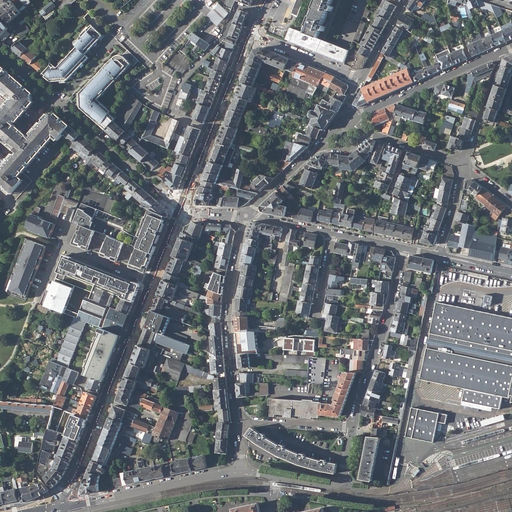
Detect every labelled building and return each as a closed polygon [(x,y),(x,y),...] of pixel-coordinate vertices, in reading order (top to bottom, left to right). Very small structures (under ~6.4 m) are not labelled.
[(12,0),(11,1),(19,11),(21,8),(24,6),(21,1),(20,0),(12,0)] [(76,0),(65,0),(58,6),(63,11),(76,0)] [(231,9),(235,0),(225,0),(224,6),(231,9)] [(317,0),(306,29),(308,30),(307,33),(291,27),(289,35),(289,40),(292,41),(292,42),(345,63),(348,55),(349,51),(318,38),(321,31),(324,32),(327,24),(324,23),(328,13),(331,15),(334,8),(331,6),(333,0),(317,0)] [(295,15),(298,16),(304,0),(296,0),(291,13),(295,15)] [(380,7),(393,13),(397,6),(400,1),(397,0),(383,0),(384,0),(380,7)] [(423,9),(427,4),(424,4),(419,0),(412,0),(407,8),(412,12),(417,5),(423,9)] [(470,9),(476,7),(479,5),(477,0),(465,0),(468,5),(470,9)] [(480,8),(494,12),(491,4),(477,0),(479,5),(480,8)] [(0,37),(8,29),(0,18),(3,16),(9,23),(21,14),(19,11),(11,1),(0,10),(0,37)] [(37,15),(37,17),(47,11),(48,13),(56,7),(52,3),(37,15)] [(494,12),(495,14),(499,12),(496,6),(491,4),(494,12)] [(393,13),(380,7),(376,13),(377,14),(378,14),(389,21),(393,13)] [(234,23),(243,26),(248,13),(240,9),(234,23)] [(373,26),(382,32),(389,21),(378,14),(377,14),(375,17),(378,19),(375,23),(372,21),(370,25),(373,26)] [(423,19),(433,24),(437,22),(434,14),(431,17),(425,14),(423,19)] [(398,25),(408,31),(414,20),(410,17),(409,19),(403,15),(398,25)] [(356,42),(358,43),(366,22),(361,20),(353,40),(356,42)] [(440,28),(441,31),(455,25),(453,22),(443,27),(440,28)] [(229,36),(238,39),(243,26),(234,23),(229,36)] [(53,69),(50,66),(49,67),(48,69),(46,71),(44,72),(44,73),(42,74),(42,75),(49,81),(49,80),(50,82),(68,81),(89,58),(85,55),(103,36),(92,25),(81,36),(82,37),(74,45),(78,48),(73,53),(72,52),(57,69),(55,67),(53,69)] [(20,40),(30,33),(26,26),(15,34),(20,40)] [(362,45),(372,51),(382,32),(373,26),(362,45)] [(511,26),(502,30),(507,41),(511,38),(511,26)] [(407,33),(397,27),(392,36),(399,40),(401,41),(402,42),(407,33)] [(492,35),(496,46),(507,41),(502,30),(492,35)] [(192,41),(197,44),(192,51),(193,52),(194,51),(196,52),(198,48),(203,52),(206,50),(210,45),(193,32),(185,44),(188,46),(192,41)] [(478,38),(472,40),(474,43),(478,54),(488,50),(483,39),(481,34),(477,36),(478,38)] [(483,39),(488,50),(496,46),(492,35),(483,39)] [(235,48),(229,46),(227,44),(228,43),(230,44),(235,46),(238,39),(229,36),(220,44),(224,49),(233,52),(235,48)] [(399,40),(392,36),(387,44),(394,48),(397,43),(399,44),(401,41),(399,40)] [(414,48),(418,40),(415,38),(410,46),(411,46),(414,48)] [(469,48),(467,49),(465,49),(469,58),(478,54),(474,43),(472,40),(471,41),(472,44),(468,46),(469,48)] [(21,57),(27,48),(26,47),(19,41),(12,49),(21,57)] [(219,57),(229,63),(233,52),(224,49),(220,44),(212,53),(219,57)] [(361,49),(359,53),(368,58),(372,51),(362,45),(360,44),(358,47),(361,49)] [(382,53),(389,57),(394,49),(386,45),(382,53)] [(183,46),(180,49),(187,55),(189,51),(183,46)] [(249,64),(260,69),(263,62),(265,61),(272,64),(276,53),(262,47),(254,51),(249,64)] [(349,51),(348,55),(355,58),(356,57),(358,58),(353,68),(358,70),(363,68),(368,58),(359,53),(352,49),(351,47),(349,51)] [(37,57),(29,50),(27,48),(21,57),(30,65),(38,72),(43,66),(35,59),(37,57)] [(463,48),(451,53),(456,64),(468,59),(463,48)] [(436,54),(437,55),(438,59),(443,69),(456,64),(451,53),(449,49),(436,54)] [(139,61),(128,50),(126,52),(122,56),(118,56),(114,58),(112,60),(100,72),(101,72),(96,78),(95,77),(80,94),(80,108),(106,131),(114,121),(116,118),(117,117),(98,100),(131,64),(133,66),(139,61)] [(272,64),(286,70),(286,69),(290,59),(276,53),(272,64)] [(384,58),(405,70),(408,68),(407,67),(405,66),(401,64),(389,57),(382,53),(367,80),(369,82),(371,81),(384,58)] [(438,59),(437,55),(434,56),(437,63),(427,67),(425,60),(422,61),(425,69),(428,76),(443,69),(438,59)] [(502,65),(511,68),(511,55),(505,59),(502,65)] [(219,57),(215,66),(212,65),(210,64),(209,67),(210,67),(224,73),(229,63),(219,57)] [(286,69),(295,73),(300,63),(290,59),(286,69)] [(475,78),(471,89),(474,90),(477,80),(491,74),(494,66),(492,62),(472,71),(473,73),(475,77),(475,78)] [(288,93),(310,102),(318,88),(321,83),(326,73),(300,63),(295,73),(290,86),(288,93)] [(242,82),(253,87),(255,82),(260,69),(249,64),(242,82)] [(408,68),(414,82),(428,76),(425,69),(414,73),(410,64),(405,66),(407,67),(408,68)] [(5,142),(9,145),(20,132),(17,129),(14,128),(16,126),(12,124),(15,121),(32,101),(32,96),(7,74),(8,72),(0,65),(0,88),(14,100),(0,115),(0,138),(5,142)] [(496,84),(507,88),(511,74),(511,68),(502,65),(496,84)] [(211,78),(221,82),(224,73),(210,67),(208,71),(213,73),(211,78)] [(405,70),(363,88),(369,102),(414,82),(408,68),(405,70)] [(34,94),(8,72),(7,74),(32,96),(34,94)] [(335,77),(326,73),(321,83),(318,88),(327,93),(330,87),(335,78),(335,77)] [(475,77),(473,73),(468,75),(467,82),(468,83),(465,92),(469,93),(471,89),(475,78),(475,77)] [(211,78),(207,88),(206,91),(216,95),(221,82),(211,78)] [(337,99),(343,103),(347,96),(344,94),(348,87),(348,85),(335,78),(330,87),(340,92),(337,99)] [(193,86),(206,91),(207,88),(187,80),(185,83),(193,86)] [(251,102),(252,102),(258,89),(256,88),(253,87),(242,82),(237,96),(249,101),(251,102)] [(188,99),(191,92),(193,86),(185,83),(180,98),(188,99)] [(437,93),(441,94),(446,96),(452,97),(455,88),(445,85),(444,83),(436,86),(433,94),(436,95),(437,93)] [(498,110),(500,111),(507,88),(496,84),(488,107),(498,110)] [(201,94),(197,103),(200,104),(211,108),(216,95),(206,91),(193,86),(191,92),(199,95),(199,94),(201,94)] [(0,112),(0,115),(14,100),(0,88),(0,90),(11,100),(0,112)] [(354,105),(357,107),(369,102),(363,88),(362,88),(354,104),(354,105)] [(269,93),(267,97),(282,103),(283,99),(276,96),(273,95),(271,94),(269,93)] [(131,95),(124,106),(126,108),(128,109),(135,98),(131,95)] [(240,123),(249,101),(237,96),(225,125),(243,130),(265,136),(267,129),(251,125),(251,126),(240,123)] [(337,99),(333,97),(332,100),(330,103),(323,99),(320,105),(337,112),(343,103),(337,99)] [(180,98),(175,111),(185,115),(188,108),(185,107),(188,99),(180,98)] [(106,131),(118,141),(124,132),(142,104),(137,99),(125,117),(125,118),(119,125),(114,121),(106,131)] [(466,105),(461,104),(452,101),(451,100),(448,109),(463,114),(464,109),(466,105)] [(34,102),(32,101),(15,121),(16,122),(34,102)] [(252,102),(251,102),(249,105),(274,115),(273,118),(282,122),(285,115),(273,110),(264,107),(252,102)] [(314,119),(311,125),(321,129),(324,131),(337,112),(320,105),(311,102),(311,104),(318,107),(316,112),(313,111),(312,111),(310,115),(311,117),(314,119)] [(383,109),(387,119),(394,117),(395,115),(398,105),(399,103),(383,109)] [(200,104),(194,119),(205,123),(211,108),(200,104)] [(511,105),(509,105),(506,104),(503,112),(511,114),(511,105)] [(398,105),(395,115),(402,117),(405,107),(398,105)] [(402,117),(414,121),(417,110),(405,107),(402,117)] [(495,119),(498,110),(488,107),(485,119),(494,122),(497,123),(511,127),(511,125),(499,121),(499,120),(495,119)] [(119,120),(124,111),(122,109),(117,117),(116,118),(119,120)] [(374,113),(375,125),(387,119),(383,109),(374,113)] [(472,112),(464,109),(463,114),(469,116),(476,118),(479,111),(474,110),(472,112)] [(155,110),(146,128),(153,131),(156,124),(155,123),(156,121),(157,121),(160,113),(155,110)] [(414,121),(424,124),(427,114),(417,110),(414,121)] [(285,115),(298,120),(299,116),(287,111),(285,115)] [(56,114),(54,116),(69,128),(70,126),(56,114)] [(30,135),(32,136),(49,116),(48,115),(30,135)] [(22,134),(20,132),(9,145),(11,147),(14,150),(17,153),(15,155),(0,171),(0,182),(12,193),(22,182),(16,177),(53,135),(59,140),(63,134),(69,128),(54,116),(49,116),(32,136),(29,139),(27,136),(26,137),(22,134)] [(375,125),(375,126),(378,126),(384,124),(393,120),(394,117),(387,119),(375,125)] [(462,127),(473,130),(476,121),(466,117),(462,127)] [(145,130),(143,139),(159,145),(170,149),(175,133),(176,131),(179,121),(174,119),(166,141),(152,136),(152,133),(145,130)] [(391,126),(393,120),(384,124),(384,127),(383,132),(388,134),(389,132),(391,126)] [(448,134),(450,135),(454,124),(444,121),(441,132),(448,134)] [(218,144),(232,147),(237,133),(241,135),(243,130),(225,125),(218,144)] [(312,137),(317,139),(321,129),(311,125),(310,125),(306,135),(312,137)] [(69,137),(74,141),(79,134),(70,126),(69,128),(63,134),(68,139),(69,137)] [(186,137),(197,142),(202,130),(190,126),(186,137)] [(464,140),(469,141),(473,130),(462,127),(458,136),(455,135),(455,137),(464,140)] [(118,141),(123,146),(130,137),(124,132),(118,141)] [(297,144),(308,147),(312,137),(306,135),(300,133),(297,144)] [(90,143),(79,134),(74,141),(69,147),(73,151),(74,149),(81,154),(83,151),(90,143)] [(57,141),(59,140),(53,135),(16,177),(22,182),(23,180),(19,176),(24,171),(53,137),(57,141)] [(182,136),(177,151),(191,157),(197,142),(186,137),(182,136)] [(449,148),(456,150),(456,149),(460,150),(461,150),(464,140),(455,137),(453,136),(449,148)] [(131,152),(138,144),(135,141),(132,138),(126,148),(131,152)] [(424,146),(435,150),(436,148),(437,144),(420,138),(418,142),(424,144),(424,146)] [(143,139),(140,142),(147,144),(147,143),(157,147),(159,145),(143,139)] [(371,152),(373,153),(377,141),(371,139),(359,150),(365,160),(370,157),(371,152)] [(282,160),(292,162),(308,147),(297,144),(287,141),(282,160)] [(369,162),(377,164),(385,144),(377,141),(373,153),(369,162)] [(90,143),(83,151),(81,154),(80,155),(88,163),(92,158),(98,150),(90,143)] [(151,154),(138,144),(131,152),(143,163),(151,154)] [(244,170),(248,172),(249,170),(246,169),(246,167),(234,164),(236,157),(233,156),(235,151),(239,152),(240,149),(235,148),(232,147),(218,144),(211,162),(244,170)] [(236,145),(235,148),(240,149),(258,154),(259,151),(255,150),(255,151),(252,150),(252,149),(236,145)] [(391,162),(388,169),(388,172),(394,174),(403,150),(389,145),(385,157),(392,160),(391,162)] [(87,164),(89,166),(101,153),(98,150),(92,158),(88,163),(87,164)] [(342,169),(353,171),(366,161),(365,160),(359,150),(351,157),(342,155),(342,166),(342,169)] [(162,167),(164,166),(154,157),(157,154),(153,151),(151,154),(143,163),(156,174),(162,167)] [(177,163),(187,167),(191,157),(177,151),(176,151),(175,151),(174,153),(180,156),(177,163)] [(410,176),(414,178),(418,167),(422,156),(410,152),(404,168),(409,170),(410,167),(411,168),(412,166),(414,167),(410,176)] [(96,165),(101,169),(101,168),(107,161),(109,160),(101,153),(89,166),(92,168),(96,165)] [(325,153),(330,165),(333,165),(339,166),(339,168),(342,169),(342,166),(342,155),(326,153),(325,153)] [(0,168),(0,171),(15,155),(13,154),(0,168)] [(323,167),(324,166),(323,163),(326,162),(323,154),(312,159),(307,165),(319,169),(320,169),(322,167),(323,167)] [(422,156),(418,167),(427,170),(430,159),(422,156)] [(276,169),(283,171),(292,162),(282,160),(278,159),(276,169)] [(103,172),(105,173),(112,165),(107,161),(101,168),(104,171),(103,172)] [(211,162),(204,180),(230,187),(232,187),(236,188),(240,189),(241,185),(244,170),(211,162)] [(112,175),(116,179),(123,171),(113,163),(112,165),(105,173),(103,175),(105,177),(108,174),(111,176),(112,175)] [(175,173),(184,177),(187,167),(177,163),(175,169),(169,167),(168,169),(168,170),(175,173)] [(440,189),(451,191),(454,174),(452,167),(445,164),(440,189)] [(316,179),(317,175),(318,172),(319,169),(307,165),(302,169),(306,170),(300,184),(312,189),(312,188),(314,183),(316,179)] [(339,166),(333,165),(333,168),(336,168),(337,174),(335,175),(342,178),(342,169),(339,168),(339,166)] [(163,175),(167,171),(162,167),(156,174),(160,177),(163,180),(166,177),(163,175)] [(122,181),(126,185),(132,179),(123,171),(116,179),(112,183),(115,185),(118,182),(119,184),(122,181)] [(384,172),(381,179),(380,181),(390,185),(393,176),(384,172)] [(184,177),(175,173),(174,175),(171,174),(165,181),(174,190),(179,189),(184,177)] [(254,189),(256,188),(257,187),(258,189),(260,191),(275,178),(273,178),(262,175),(259,178),(254,182),(250,186),(252,189),(254,189)] [(399,181),(411,185),(413,180),(401,175),(399,181)] [(124,187),(133,195),(141,187),(132,179),(126,185),(124,187)] [(340,204),(345,205),(350,181),(345,179),(344,184),(340,204)] [(199,193),(211,195),(212,192),(214,188),(229,191),(230,187),(204,180),(199,193)] [(375,186),(388,190),(390,185),(380,181),(378,180),(375,186)] [(469,190),(475,195),(477,197),(483,188),(475,182),(472,180),(465,182),(464,189),(469,190)] [(402,188),(409,191),(411,185),(399,181),(397,186),(402,188)] [(0,184),(11,194),(12,193),(0,182),(0,184)] [(335,203),(340,204),(344,184),(338,182),(334,203),(335,203)] [(286,184),(282,188),(290,193),(292,191),(291,190),(295,187),(286,184)] [(133,195),(143,203),(150,195),(141,187),(133,195)] [(291,194),(290,193),(282,188),(276,193),(284,201),(288,197),(291,194)] [(405,198),(405,195),(407,192),(401,190),(396,188),(394,194),(405,198)] [(476,198),(486,205),(493,196),(483,188),(477,197),(476,198)] [(238,196),(252,199),(258,193),(249,191),(240,189),(239,194),(238,196)] [(440,189),(438,202),(437,205),(447,208),(451,191),(440,189)] [(213,200),(217,200),(218,195),(211,195),(199,193),(196,200),(198,205),(211,206),(211,201),(213,200)] [(263,212),(285,217),(287,207),(282,205),(280,206),(279,204),(282,203),(284,201),(276,193),(262,206),(263,212)] [(65,197),(59,195),(51,214),(58,217),(60,212),(62,206),(64,199),(65,197)] [(149,209),(151,210),(158,202),(150,195),(143,203),(141,205),(149,209)] [(216,206),(225,207),(226,196),(224,196),(218,195),(217,200),(216,206)] [(225,207),(239,208),(240,199),(240,198),(226,196),(225,207)] [(486,205),(485,206),(487,207),(492,211),(500,201),(493,196),(486,205)] [(395,197),(393,210),(392,213),(398,214),(401,200),(395,197)] [(109,198),(104,212),(111,215),(115,200),(109,198)] [(64,199),(62,206),(60,212),(66,214),(69,208),(71,201),(64,199)] [(407,216),(408,216),(408,215),(405,214),(408,202),(401,200),(398,214),(407,216)] [(71,221),(76,209),(78,204),(71,201),(69,208),(66,214),(68,215),(66,220),(71,221)] [(492,211),(499,217),(506,207),(500,201),(492,211)] [(156,211),(168,216),(169,214),(167,209),(158,202),(151,210),(156,211)] [(79,225),(91,229),(94,222),(92,222),(96,209),(81,203),(74,223),(77,224),(79,225)] [(433,217),(432,217),(431,218),(442,222),(447,208),(437,205),(436,205),(435,206),(437,207),(433,217)] [(291,218),(298,220),(301,208),(301,207),(296,206),(295,211),(293,210),(291,218)] [(32,214),(37,216),(41,208),(37,207),(32,212),(32,214)] [(298,220),(312,223),(314,214),(315,212),(307,210),(307,209),(301,208),(298,220)] [(151,210),(149,209),(134,246),(138,247),(153,253),(161,234),(168,216),(156,211),(151,210)] [(318,220),(331,223),(333,212),(333,211),(328,209),(327,212),(320,211),(318,220)] [(341,225),(352,227),(354,218),(356,210),(348,209),(347,214),(343,213),(343,215),(341,225)] [(464,223),(467,224),(471,211),(463,210),(462,213),(459,212),(456,220),(464,223)] [(331,223),(341,225),(343,215),(333,212),(331,223)] [(37,216),(32,214),(27,227),(30,229),(29,230),(49,238),(51,231),(53,232),(55,224),(39,218),(40,217),(37,216)] [(365,221),(354,218),(352,227),(364,230),(365,221)] [(364,230),(372,232),(375,219),(366,218),(365,221),(364,230)] [(429,230),(427,230),(427,231),(437,235),(442,222),(431,218),(431,220),(432,220),(429,230)] [(511,219),(504,218),(504,221),(503,227),(502,231),(511,233),(511,219)] [(375,232),(384,234),(387,222),(378,220),(375,232)] [(274,239),(281,241),(283,228),(253,221),(248,237),(258,240),(261,233),(272,236),(272,238),(273,239),(274,239)] [(205,226),(202,226),(201,225),(202,223),(192,222),(186,226),(181,238),(197,244),(198,244),(205,226)] [(384,234),(393,236),(396,224),(387,222),(384,234)] [(214,223),(209,223),(205,234),(209,235),(210,231),(211,231),(211,230),(222,231),(222,224),(216,224),(214,224),(214,223)] [(464,223),(463,226),(461,236),(459,246),(471,249),(473,240),(476,227),(467,224),(464,223)] [(221,242),(232,245),(235,230),(231,225),(222,224),(222,231),(226,231),(227,232),(227,233),(226,238),(220,237),(220,242),(221,242)] [(393,236),(402,238),(405,226),(396,224),(393,236)] [(87,250),(95,231),(91,229),(79,225),(72,244),(87,250)] [(402,238),(411,240),(414,228),(405,226),(402,238)] [(286,243),(293,245),(300,246),(300,242),(295,240),(295,238),(297,231),(289,229),(286,243)] [(422,242),(433,244),(435,243),(437,235),(427,231),(424,231),(421,230),(416,229),(414,237),(418,238),(419,232),(425,234),(422,242)] [(316,243),(324,245),(325,239),(323,237),(322,236),(307,233),(307,237),(306,240),(305,244),(305,245),(315,247),(316,243)] [(459,246),(461,236),(451,234),(448,246),(458,248),(459,246)] [(489,234),(487,243),(496,245),(497,237),(497,235),(489,234)] [(116,261),(124,242),(109,236),(101,255),(116,261)] [(245,243),(258,248),(260,241),(258,240),(248,237),(245,243)] [(192,263),(193,263),(194,261),(188,259),(192,250),(194,250),(197,244),(181,238),(174,256),(185,260),(188,261),(192,263)] [(47,247),(27,239),(7,291),(27,299),(47,247)] [(487,243),(473,240),(471,249),(469,256),(494,261),(495,256),(495,253),(496,245),(487,243)] [(232,245),(221,242),(220,242),(217,241),(215,245),(220,246),(218,254),(229,257),(232,245)] [(335,252),(348,255),(350,246),(337,242),(335,252)] [(350,246),(348,255),(354,257),(357,243),(351,242),(350,246)] [(245,243),(243,253),(256,257),(256,256),(255,255),(256,252),(259,252),(260,248),(258,248),(245,243)] [(352,266),(358,267),(363,245),(357,243),(354,257),(354,258),(354,261),(353,263),(352,266)] [(363,263),(371,265),(372,260),(373,258),(374,259),(376,247),(368,246),(363,263)] [(153,253),(138,247),(130,267),(144,272),(146,270),(153,253)] [(376,247),(374,259),(373,258),(372,260),(373,263),(381,264),(383,263),(384,256),(386,250),(376,247)] [(501,247),(500,254),(499,257),(499,259),(505,260),(504,264),(507,264),(507,261),(510,249),(501,247)] [(207,251),(202,264),(201,266),(204,268),(211,249),(208,248),(207,251)] [(392,251),(386,250),(384,256),(383,263),(381,269),(386,270),(385,276),(386,277),(386,278),(390,279),(390,277),(392,278),(393,272),(396,258),(392,251)] [(243,263),(256,266),(257,261),(254,261),(254,258),(256,258),(256,257),(243,253),(241,262),(243,263)] [(217,273),(225,276),(229,257),(218,254),(216,266),(219,267),(217,273)] [(78,280),(94,287),(101,269),(65,255),(59,272),(70,277),(78,280)] [(312,255),(311,263),(310,265),(319,267),(321,257),(319,257),(312,255)] [(425,272),(432,274),(435,260),(412,255),(409,268),(422,271),(425,272)] [(180,273),(185,260),(174,256),(167,273),(181,278),(185,280),(187,276),(180,273)] [(241,274),(255,277),(257,266),(256,266),(243,263),(241,274)] [(306,273),(318,276),(319,267),(310,265),(308,264),(306,273)] [(190,282),(197,284),(203,268),(197,266),(190,282)] [(279,301),(287,302),(287,300),(287,298),(290,289),(292,280),(294,270),(294,267),(288,266),(287,266),(279,301)] [(101,269),(94,287),(124,298),(134,302),(140,286),(139,284),(101,269)] [(210,283),(223,289),(225,276),(217,273),(211,271),(210,283)] [(54,284),(65,288),(70,277),(59,272),(54,284)] [(181,286),(184,288),(186,285),(184,284),(184,283),(180,281),(181,278),(167,273),(164,280),(179,285),(181,286)] [(305,282),(316,285),(318,276),(306,273),(305,282)] [(239,286),(253,289),(255,277),(241,274),(239,286)] [(328,287),(337,288),(338,282),(344,283),(345,277),(338,276),(330,274),(328,287)] [(78,280),(70,277),(65,288),(73,292),(76,285),(78,280)] [(352,277),(351,283),(353,283),(364,284),(364,292),(367,292),(368,279),(352,277)] [(78,280),(76,285),(92,291),(94,287),(78,280)] [(158,295),(173,300),(179,285),(164,280),(158,295)] [(384,293),(388,294),(389,292),(389,289),(387,289),(388,282),(378,281),(376,293),(384,293)] [(303,292),(314,294),(316,285),(305,282),(303,292)] [(46,306),(54,309),(64,313),(67,308),(70,299),(73,292),(65,288),(54,284),(50,295),(46,306)] [(247,298),(251,298),(253,289),(239,286),(238,295),(237,297),(247,298)] [(402,294),(412,297),(413,294),(418,295),(419,290),(403,286),(402,294)] [(92,291),(90,298),(107,306),(111,307),(119,310),(124,298),(94,287),(92,291)] [(200,294),(184,288),(182,293),(198,299),(199,297),(200,294)] [(332,301),(333,295),(334,296),(341,296),(341,290),(327,289),(324,303),(327,304),(337,306),(338,302),(332,301)] [(211,298),(221,302),(222,296),(220,296),(221,294),(210,290),(207,297),(211,298)] [(303,292),(301,301),(312,304),(314,294),(303,292)] [(383,304),(384,293),(376,293),(368,292),(368,295),(372,296),(371,306),(369,305),(369,308),(383,309),(384,305),(383,304)] [(200,294),(199,297),(202,298),(209,299),(209,304),(210,304),(221,304),(221,302),(211,298),(207,297),(200,294)] [(410,303),(411,303),(412,297),(402,294),(400,301),(410,303)] [(152,310),(184,322),(186,316),(183,314),(183,313),(167,307),(169,302),(176,305),(177,302),(173,300),(158,295),(152,310)] [(86,322),(99,327),(102,320),(105,321),(107,318),(103,317),(107,306),(90,298),(86,297),(79,313),(77,319),(86,322)] [(235,316),(246,317),(247,298),(237,297),(235,316)] [(134,302),(124,298),(119,310),(129,314),(134,302)] [(297,311),(310,314),(312,304),(301,301),(299,301),(297,311)] [(397,311),(408,313),(413,314),(414,308),(416,308),(416,305),(414,304),(413,308),(409,307),(410,303),(400,301),(399,301),(397,311)] [(511,317),(437,302),(420,379),(510,398),(510,395),(511,395),(511,396),(511,403),(511,402),(511,317)] [(178,305),(200,314),(201,312),(183,304),(179,303),(178,305)] [(212,316),(220,319),(221,304),(210,304),(210,315),(212,316)] [(337,306),(327,304),(325,314),(329,314),(336,316),(338,306),(337,306)] [(121,336),(129,314),(119,310),(111,307),(107,318),(105,321),(102,328),(121,336)] [(79,313),(67,308),(64,313),(75,318),(77,319),(79,313)] [(383,309),(369,308),(369,312),(371,312),(370,323),(378,325),(383,309)] [(171,318),(152,310),(146,327),(164,335),(171,318)] [(395,321),(406,323),(406,321),(405,321),(407,315),(397,312),(395,321)] [(325,330),(335,332),(339,321),(341,321),(342,317),(336,316),(329,314),(325,330)] [(210,324),(212,337),(222,335),(220,319),(212,316),(213,324),(210,324)] [(235,316),(236,332),(244,331),(249,331),(282,333),(285,318),(277,318),(276,327),(267,326),(267,329),(250,328),(249,327),(249,325),(254,325),(254,321),(248,321),(248,317),(246,317),(235,316)] [(86,322),(77,319),(75,318),(71,327),(82,331),(84,328),(85,328),(85,326),(84,326),(86,322)] [(392,332),(403,334),(404,329),(408,330),(410,324),(406,323),(395,321),(392,332)] [(82,331),(71,327),(68,333),(80,338),(81,338),(81,336),(80,336),(82,331)] [(164,335),(146,327),(139,345),(166,355),(168,356),(180,361),(183,356),(184,351),(188,353),(191,346),(164,335)] [(99,337),(87,368),(88,368),(85,375),(92,378),(102,382),(121,336),(102,328),(101,328),(100,332),(102,332),(100,338),(99,337)] [(361,339),(370,340),(370,330),(362,329),(361,339)] [(236,332),(238,355),(249,354),(251,354),(251,349),(249,350),(248,340),(246,340),(244,331),(236,332)] [(404,345),(410,346),(411,343),(413,343),(413,341),(412,341),(413,337),(407,335),(403,334),(392,332),(391,336),(402,338),(401,341),(405,342),(404,345)] [(66,340),(77,345),(78,345),(79,343),(78,343),(80,338),(68,333),(66,340)] [(212,354),(217,356),(224,355),(222,335),(212,337),(211,337),(212,354)] [(366,350),(369,350),(369,344),(372,344),(374,340),(370,340),(361,339),(360,339),(359,349),(366,350)] [(77,345),(66,340),(63,347),(74,351),(75,352),(76,349),(75,349),(77,345)] [(152,370),(159,373),(166,355),(139,345),(132,362),(142,366),(144,367),(150,354),(157,357),(152,370)] [(384,357),(394,359),(397,347),(387,345),(384,357)] [(74,351),(63,347),(61,352),(60,353),(72,358),(73,358),(73,356),(72,356),(74,351)] [(358,349),(357,360),(362,361),(365,361),(366,350),(359,349),(358,349)] [(72,358),(60,353),(56,363),(61,365),(68,368),(69,364),(70,365),(71,363),(70,362),(72,358)] [(238,355),(240,368),(251,367),(249,354),(238,355)] [(309,357),(273,354),(272,359),(272,361),(308,364),(309,357)] [(162,374),(178,380),(182,369),(185,363),(180,361),(168,356),(161,374),(162,374)] [(307,384),(323,386),(326,358),(309,357),(308,364),(308,371),(307,378),(307,384)] [(211,360),(212,373),(219,373),(226,372),(224,359),(211,360)] [(351,360),(350,372),(356,373),(362,373),(362,361),(357,360),(356,360),(353,360),(351,360)] [(40,387),(51,390),(61,365),(56,363),(50,361),(40,387)] [(156,389),(157,389),(160,383),(145,377),(144,379),(138,376),(142,366),(132,362),(126,377),(152,387),(156,389)] [(214,379),(215,390),(227,389),(226,377),(219,378),(214,378),(214,376),(185,363),(182,369),(202,378),(214,379)] [(388,374),(402,377),(403,371),(399,370),(399,368),(394,367),(395,364),(391,363),(388,374)] [(68,368),(61,365),(51,390),(58,393),(63,381),(68,368)] [(79,372),(68,368),(63,381),(69,383),(74,385),(79,372)] [(161,377),(162,374),(161,374),(159,373),(152,370),(148,369),(147,371),(161,377)] [(308,371),(286,370),(285,376),(307,378),(308,371)] [(373,379),(382,383),(385,373),(376,370),(373,379)] [(321,404),(320,415),(340,416),(356,373),(350,372),(345,372),(335,400),(336,401),(334,406),(332,406),(332,404),(321,404)] [(259,378),(256,378),(254,377),(254,374),(240,373),(241,382),(259,383),(259,378)] [(121,389),(133,394),(134,390),(136,386),(148,390),(148,389),(151,390),(152,387),(126,377),(121,389)] [(102,382),(92,378),(91,380),(87,389),(98,393),(102,382)] [(379,392),(380,393),(383,383),(382,383),(373,379),(369,389),(379,392)] [(59,394),(64,396),(69,383),(63,381),(58,393),(59,394)] [(236,384),(238,397),(268,395),(269,384),(260,383),(260,393),(247,394),(246,383),(236,384)] [(176,387),(173,394),(207,391),(207,385),(201,386),(201,385),(176,387)] [(73,400),(79,402),(80,400),(74,397),(76,392),(78,392),(77,395),(81,395),(82,392),(78,391),(77,390),(76,391),(72,389),(68,398),(71,399),(73,400)] [(128,406),(133,394),(121,389),(116,401),(128,406)] [(215,390),(217,410),(219,410),(229,409),(227,389),(215,390)] [(373,400),(376,402),(379,392),(369,389),(366,398),(373,400)] [(144,398),(145,399),(147,396),(147,395),(134,390),(133,394),(140,397),(144,398)] [(86,392),(81,403),(92,407),(97,396),(86,392)] [(55,405),(62,408),(66,397),(64,396),(59,394),(55,404),(55,405)] [(145,399),(162,405),(163,402),(147,396),(145,399)] [(144,398),(140,397),(135,409),(139,410),(141,405),(144,398)] [(162,412),(164,406),(162,405),(145,399),(144,398),(141,405),(153,410),(153,409),(162,412)] [(293,416),(319,418),(320,415),(321,404),(321,402),(272,398),(270,416),(275,417),(275,414),(285,415),(284,417),(293,418),(293,416)] [(368,406),(377,409),(379,403),(376,402),(373,400),(366,398),(363,405),(368,406)] [(77,415),(88,419),(92,407),(81,403),(79,402),(73,400),(71,399),(70,402),(77,404),(76,406),(79,407),(77,415)] [(2,408),(52,412),(55,405),(55,404),(37,403),(15,401),(0,400),(2,408)] [(179,412),(183,414),(183,413),(184,413),(189,412),(188,405),(185,405),(171,400),(169,404),(168,408),(179,412)] [(88,419),(55,405),(52,412),(48,428),(58,432),(60,433),(79,440),(88,419)] [(361,415),(373,418),(374,415),(381,416),(381,414),(380,414),(380,410),(377,409),(368,406),(363,405),(361,415)] [(110,418),(122,422),(127,410),(115,406),(110,418)] [(165,407),(157,427),(136,419),(135,421),(133,427),(140,430),(146,432),(153,435),(161,438),(163,439),(168,441),(179,412),(168,408),(165,407)] [(443,414),(412,407),(406,437),(434,442),(436,433),(438,423),(438,422),(441,423),(443,414)] [(219,410),(220,423),(231,422),(229,409),(219,410)] [(189,412),(184,413),(185,422),(178,441),(187,443),(186,439),(190,431),(190,429),(193,423),(192,412),(189,412)] [(483,426),(506,420),(504,414),(481,421),(483,426)] [(106,427),(119,433),(123,423),(122,422),(110,418),(106,427)] [(128,425),(133,427),(135,421),(129,418),(126,424),(128,425)] [(217,430),(229,432),(231,422),(220,423),(218,423),(217,430)] [(444,434),(446,424),(438,423),(436,433),(444,434)] [(112,449),(119,433),(106,427),(100,444),(112,449)] [(53,452),(54,453),(55,451),(54,451),(55,444),(58,445),(59,444),(60,442),(59,440),(56,440),(58,432),(48,428),(44,449),(50,451),(53,452)] [(322,471),(336,473),(337,464),(326,462),(326,460),(323,460),(323,461),(305,456),(305,454),(302,453),(301,455),(284,448),(285,446),(281,444),(280,446),(265,436),(266,435),(263,433),(261,434),(253,428),(247,435),(258,443),(279,456),(300,465),(322,471)] [(380,437),(383,438),(385,429),(380,428),(372,428),(370,437),(380,437)] [(218,439),(228,441),(229,432),(217,430),(216,439),(218,439)] [(187,443),(188,445),(192,444),(192,442),(195,433),(193,432),(190,431),(186,439),(187,443)] [(153,435),(146,432),(142,442),(149,444),(151,441),(153,435)] [(79,440),(60,433),(59,435),(60,435),(60,437),(65,439),(58,454),(72,460),(79,440)] [(122,437),(136,443),(137,440),(123,434),(122,437)] [(153,435),(151,441),(158,444),(160,440),(161,438),(153,435)] [(371,481),(380,437),(370,437),(368,436),(360,479),(371,481)] [(20,451),(33,452),(33,442),(26,442),(26,437),(17,437),(16,438),(15,447),(16,448),(20,448),(20,451)] [(391,438),(383,438),(382,445),(389,446),(391,438)] [(216,452),(227,454),(228,441),(218,439),(216,452)] [(93,460),(106,465),(107,463),(112,451),(116,452),(118,451),(117,451),(112,449),(100,444),(93,460)] [(133,449),(122,445),(121,449),(118,448),(117,451),(118,451),(119,452),(130,456),(133,449)] [(54,453),(53,452),(52,456),(57,458),(56,461),(48,458),(50,451),(44,449),(40,463),(46,465),(53,468),(65,473),(67,469),(70,465),(72,460),(58,454),(54,453)] [(113,468),(119,452),(117,453),(116,454),(111,465),(110,467),(113,468)] [(191,459),(193,470),(207,467),(205,456),(191,459)] [(191,459),(173,463),(173,464),(176,474),(193,470),(191,459)] [(89,470),(101,475),(101,473),(102,472),(105,473),(107,470),(108,470),(110,467),(106,465),(93,460),(89,470)] [(65,473),(53,468),(48,474),(44,470),(46,465),(40,463),(39,468),(40,472),(53,487),(59,482),(63,476),(65,473)] [(145,468),(147,480),(166,476),(164,466),(163,464),(145,468)] [(168,466),(164,466),(166,476),(176,474),(173,464),(168,466)] [(385,465),(383,477),(389,478),(391,466),(385,465)] [(127,477),(129,484),(147,480),(145,468),(126,472),(127,477)] [(82,490),(83,494),(100,491),(100,481),(101,475),(89,470),(82,490)] [(3,487),(4,492),(6,491),(4,482),(12,480),(14,488),(15,488),(16,489),(18,489),(15,476),(2,479),(3,487)] [(17,479),(23,503),(30,501),(45,494),(49,490),(43,483),(33,485),(32,484),(31,484),(31,486),(24,487),(23,482),(27,481),(26,477),(17,479)] [(129,484),(127,477),(115,479),(117,487),(129,484)] [(20,500),(18,489),(16,489),(6,491),(4,492),(7,503),(20,500)] [(250,511),(261,510),(259,499),(233,505),(234,510),(225,511),(250,511)]
